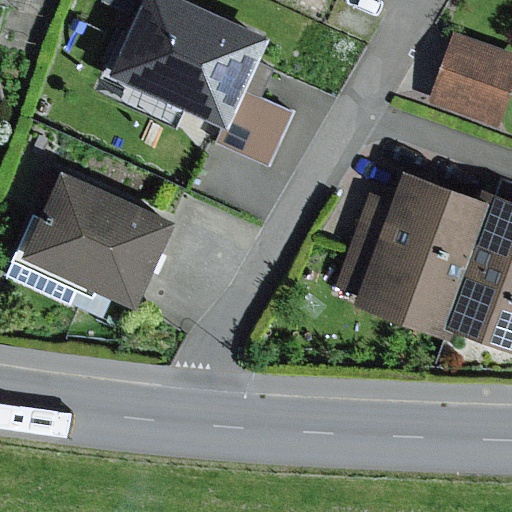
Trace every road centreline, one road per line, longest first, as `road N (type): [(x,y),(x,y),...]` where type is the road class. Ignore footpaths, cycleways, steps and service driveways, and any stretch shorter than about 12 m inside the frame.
road 1 (residential): [(205,426),(211,360),(423,0)]
road 2 (primary): [(511,441),(205,426)]
road 3 (primary): [(205,426),(0,402)]
